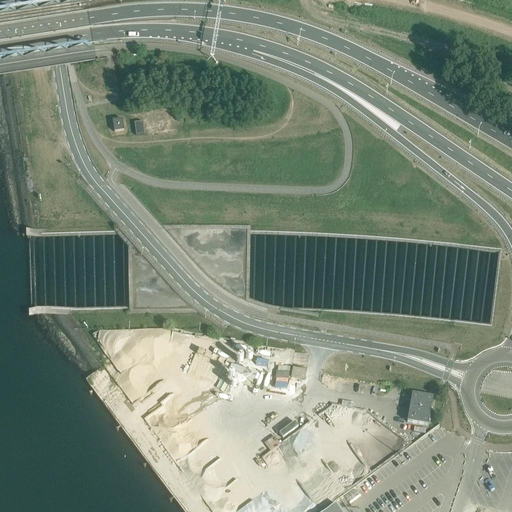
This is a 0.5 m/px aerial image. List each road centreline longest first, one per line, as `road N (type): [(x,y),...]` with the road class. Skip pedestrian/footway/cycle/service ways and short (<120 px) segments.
road 1 (secondary): [(391,353),(235,320),(183,282),(84,166),(69,125),(49,0)]
road 2 (trunk): [(511,142),(348,49),(263,19),(140,11),(0,32)]
road 3 (motorway): [(511,273),(251,253),(0,258)]
road 4 (motorway): [(0,290),(281,286),(511,305)]
road 5 (trunk): [(253,44),(361,109),(458,184),(511,241)]
road 6 (trunk): [(253,44),(336,78),(511,193)]
road 7 (trunk): [(0,48),(136,29),(253,44)]
